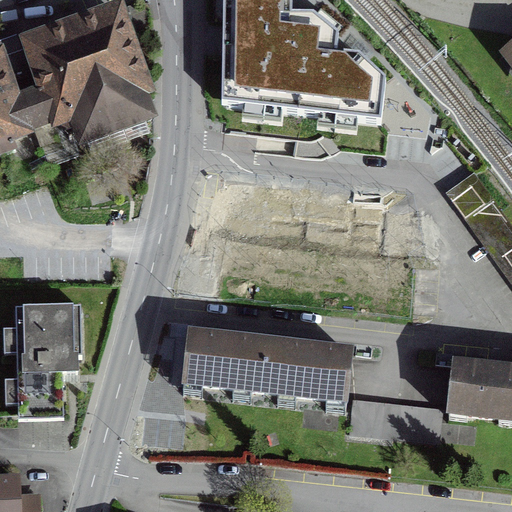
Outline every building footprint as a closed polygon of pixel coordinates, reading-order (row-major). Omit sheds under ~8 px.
[(283,0),(226,0),(227,41),(229,109),(382,125),(386,83),(361,60),(337,56),(339,39),(314,18),(284,17),(283,0)] [(22,100),(33,130),(56,121),(57,123),(59,122),(64,134),(79,128),(84,140),(147,117),(138,94),(146,91),(118,16),(29,48),(45,92),(22,100)] [(31,75),(22,52),(0,59),(0,158),(16,152),(11,140),(25,135),(6,84),(31,75)] [(72,138),(43,148),(50,167),(79,157),(72,138)] [(511,231),(498,213),(480,190),(470,176),(447,194),(453,202),(457,207),(462,214),(475,230),(497,261),(511,282),(511,231)] [(385,204),(222,184),(216,235),(379,255),(385,204)] [(76,308),(15,310),(18,426),(68,424),(67,376),(78,376),(76,308)] [(351,357),(182,335),(175,390),(344,412),(351,357)] [(511,378),(446,371),(441,422),(511,429),(511,378)] [(17,511),(15,475),(0,475),(0,511),(17,511)]
